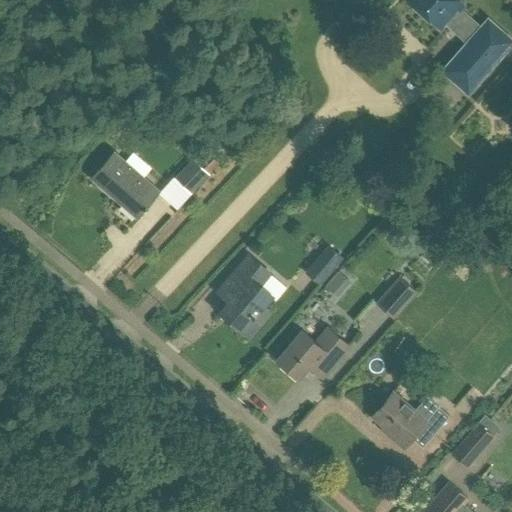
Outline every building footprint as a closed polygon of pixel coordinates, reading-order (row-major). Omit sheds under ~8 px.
[(407,0),(439,28),(456,8),(459,11),(465,5),(459,0),(407,0)] [(90,180),(135,219),(159,192),(113,153),(90,180)] [(174,180),(191,196),(209,176),(192,160),(174,180)] [(323,172),(338,183),(346,171),(332,161),(323,172)] [(458,253),(479,270),(498,248),(477,231),(458,253)] [(308,274),(321,284),(341,258),(329,248),(308,274)] [(219,313),(249,338),(262,323),(254,316),(270,297),(258,286),(269,274),(247,256),(223,284),(235,294),(219,313)] [(338,272),(325,286),(335,295),(348,280),(338,272)] [(377,306),(393,319),(415,292),(400,279),(377,306)] [(276,361),(297,379),(308,366),(321,377),(347,346),(326,329),(314,343),(300,332),(276,361)] [(370,417),(389,432),(387,435),(403,448),(420,428),(432,437),(449,417),(437,407),(425,422),(391,393),(370,417)] [(454,454),(467,466),(501,429),(491,419),(489,421),(486,418),(454,454)] [(470,511),(463,505),(468,500),(449,483),(423,511),(470,511)]
